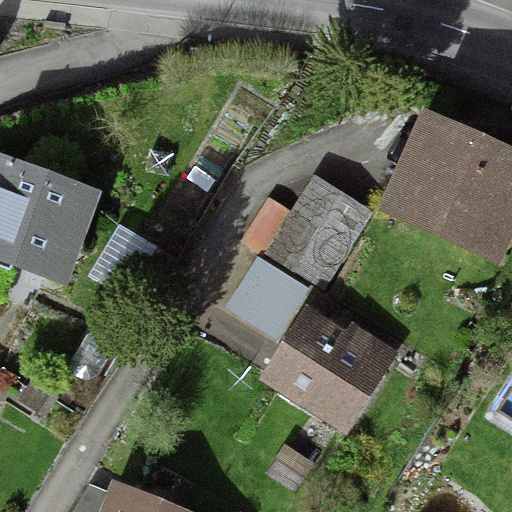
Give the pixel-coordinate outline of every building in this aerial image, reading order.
[(508,264),(511,254),(511,145),(428,110),(384,212),(508,264)] [(0,263),(58,285),(94,189),(0,154),(0,263)] [(365,210),(315,185),(274,252),(320,283),(365,210)] [(268,383),(347,433),(391,363),(312,313),(268,383)] [(170,511),(95,483),(84,511),(170,511)]
